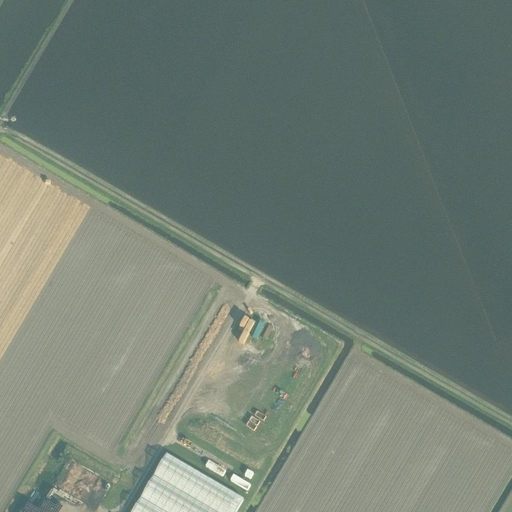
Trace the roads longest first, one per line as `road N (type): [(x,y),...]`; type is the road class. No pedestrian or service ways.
road 1 (track): [(0,130),(511,420)]
road 2 (track): [(0,146),(249,296)]
road 3 (track): [(260,278),(140,481),(113,511)]
road 4 (track): [(511,443),(364,359),(357,347)]
